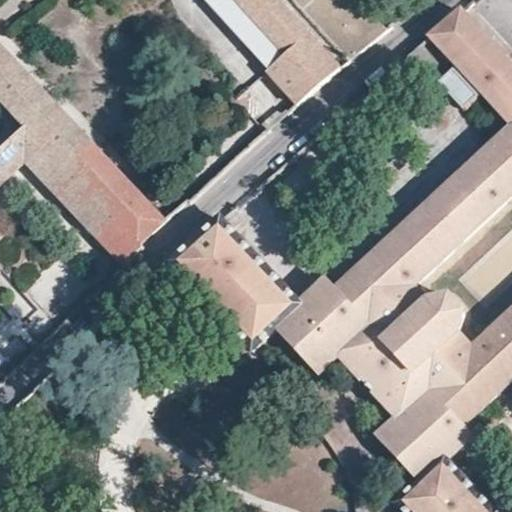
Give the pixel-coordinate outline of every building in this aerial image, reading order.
[(277,58),(228,0),(207,0),(203,4),(265,78),(265,77),(281,63),(277,58)] [(228,0),(277,58),(281,63),(265,77),(295,111),(336,77),(268,0),(228,0)] [(281,0),(343,71),(382,38),(367,22),(363,24),(342,1),(333,9),(325,0),(281,0)] [(305,370),(324,353),(373,406),(355,424),(404,477),(386,494),(403,511),(494,511),(436,448),(463,425),(455,415),(511,364),(511,234),(483,203),(511,176),(511,54),(468,6),(354,106),(370,124),(446,57),(500,116),(325,276),(318,267),(291,292),(225,220),(174,265),(241,338),(259,321),(305,370)] [(0,190),(30,162),(125,263),(150,240),(177,216),(0,29),(0,190)]
